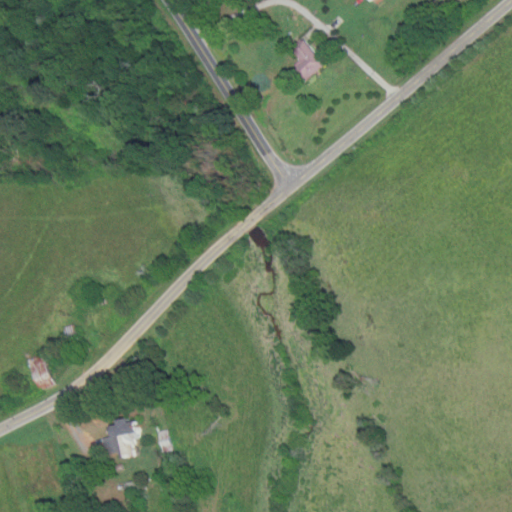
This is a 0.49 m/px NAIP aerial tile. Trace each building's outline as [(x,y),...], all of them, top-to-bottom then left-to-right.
[(309,80),(300,69),(302,68),(298,64),(304,59),(297,51),(310,41),(320,54),(323,51),(332,62),(309,80)] [(79,324),(84,342),(71,345),(66,327),(79,324)] [(43,390),(29,361),(45,353),(58,383),(43,390)] [(124,458),(123,452),(114,454),(112,436),(119,435),(117,426),(123,425),(122,420),(136,418),(136,422),(143,421),(145,438),(139,439),(140,443),(138,443),(139,456),(124,458)] [(177,451),(166,454),(160,432),(171,429),(177,451)] [(124,464),(126,469),(118,472),(116,466),(124,464)] [(171,464),(174,474),(168,476),(165,466),(171,464)] [(149,490),(131,492),(130,482),(147,480),(149,490)]
